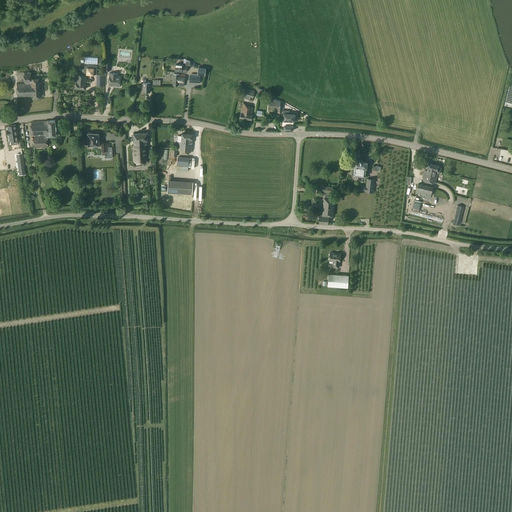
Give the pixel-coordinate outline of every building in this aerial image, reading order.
[(175,64),(175,71),(186,72),(187,66),(190,66),(190,62),(188,62),(187,62),(186,62),(186,63),(183,63),(183,65),(175,64)] [(83,74),(96,75),(97,66),(84,65),(83,74)] [(198,67),(197,74),(205,75),(206,68),(198,67)] [(25,83),(17,84),(18,97),(33,96),(33,98),(40,97),(38,78),(31,79),(31,72),(24,72),(25,83)] [(108,85),(120,86),(120,75),(118,75),(118,73),(109,73),(108,85)] [(174,74),(173,85),(184,86),(185,75),(174,74)] [(75,77),(74,88),(85,89),(86,78),(86,77),(76,76),(75,77)] [(245,88),(243,96),(244,96),(250,97),(251,97),(253,98),(255,91),(251,90),(248,89),(249,89),(245,88)] [(270,99),(270,101),(269,106),(278,107),(278,105),(280,105),(280,103),(280,102),(279,101),(278,101),(276,101),(276,100),(272,97),(271,99),(270,99)] [(240,118),(251,120),(252,116),(251,116),(252,108),(245,107),(245,106),(245,103),(243,103),(242,110),(241,110),(240,118)] [(292,131),(293,121),(294,122),(294,114),(283,114),(282,126),(284,126),(284,130),(292,131)] [(32,122),(33,136),(45,136),(56,135),(56,130),(56,129),(56,126),(55,126),(55,120),(44,121),(32,122)] [(8,130),(6,130),(7,135),(9,135),(10,142),(11,142),(11,145),(18,144),(17,141),(18,140),(16,125),(7,126),(8,130)] [(88,140),(85,141),(85,145),(88,145),(93,145),(94,148),(98,148),(98,145),(98,134),(93,134),(92,134),(92,133),(88,133),(88,134),(88,140)] [(134,145),(133,145),(133,151),(133,152),(133,161),(141,160),(139,133),(133,134),(133,142),(134,142),(134,145)] [(147,141),(147,133),(139,133),(141,160),(148,160),(147,141)] [(178,136),(177,142),(179,142),(178,150),(191,151),(193,134),(182,133),(182,136),(178,136)] [(45,137),(34,137),(35,147),(48,146),(47,136),(45,137)] [(102,155),(110,155),(110,151),(109,143),(104,143),(101,143),(101,152),(102,152),(102,155)] [(177,166),(177,170),(179,170),(179,166),(186,167),(186,170),(188,171),(188,167),(191,167),(191,160),(189,159),(189,158),(178,157),(178,160),(177,166)] [(352,161),(351,165),(354,165),(354,166),(353,175),(365,176),(366,168),(367,162),(354,160),(354,161),(352,161)] [(439,166),(429,163),(427,171),(425,170),(422,179),(435,183),(437,173),(440,174),(440,171),(441,168),(439,168),(439,166)] [(193,182),(168,180),(167,192),(192,194),(193,182)] [(366,186),(365,192),(372,193),(373,193),(374,183),(366,182),(366,185),(366,186)] [(418,184),(415,193),(430,197),(432,188),(418,184)] [(414,207),(421,208),(422,198),(415,197),(414,207)] [(331,219),(333,199),(324,198),(322,215),(320,215),(319,224),(327,225),(328,218),(331,219)] [(339,262),(340,262),(340,254),(330,253),(329,261),(333,261),(333,267),(338,268),(339,262)] [(327,286),(348,288),(349,276),(328,274),(327,286)]
